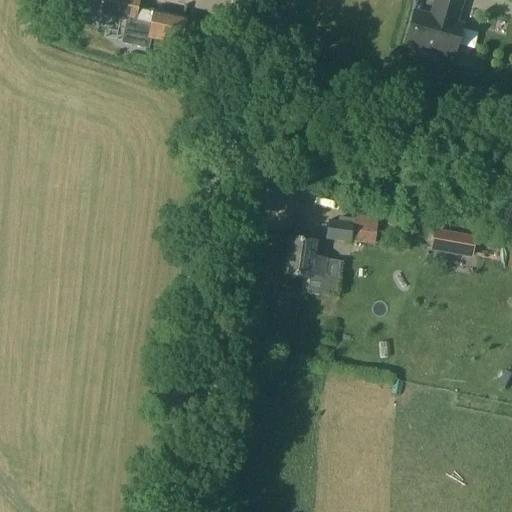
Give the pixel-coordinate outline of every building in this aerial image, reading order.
[(101,0),(98,16),(133,24),(150,27),(148,39),(179,45),(184,21),(136,11),(138,0),(101,0)] [(414,12),(404,44),(421,48),(419,54),(434,58),(435,53),(452,57),(461,26),(455,24),(461,3),(449,0),(434,0),(432,9),(434,10),(432,17),(414,12)] [(338,217),(338,222),(328,221),(325,238),(349,242),(353,219),(338,217)] [(466,239),(434,234),(432,250),(470,254),(472,239),(466,238),(466,239)] [(315,243),(287,239),(282,275),(309,280),(310,276),(322,278),(325,261),(313,259),(315,243)]
